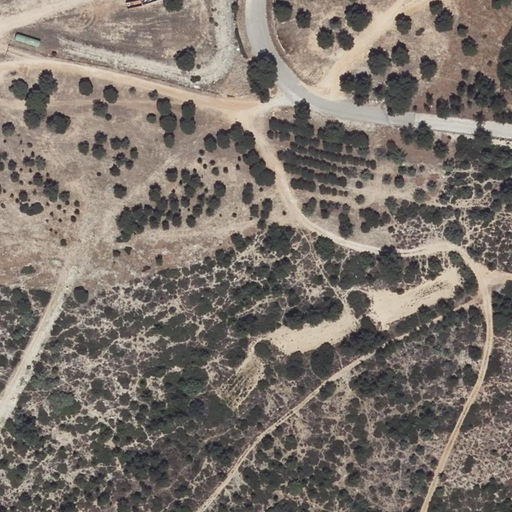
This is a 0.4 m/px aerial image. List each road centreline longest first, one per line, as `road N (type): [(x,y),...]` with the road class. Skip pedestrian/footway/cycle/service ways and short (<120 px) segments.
road 1 (track): [(511,274),(444,247),(385,254),(314,229),(247,108),(297,90)]
road 2 (track): [(486,298),(357,360),(266,429),(198,511)]
road 3 (track): [(423,511),(485,366),(492,326),(486,298),(495,271)]
road 4 (track): [(247,108),(70,66),(0,67)]
road 5 (track): [(0,401),(89,196)]
road 6 (track): [(419,0),(364,42),(313,99)]
